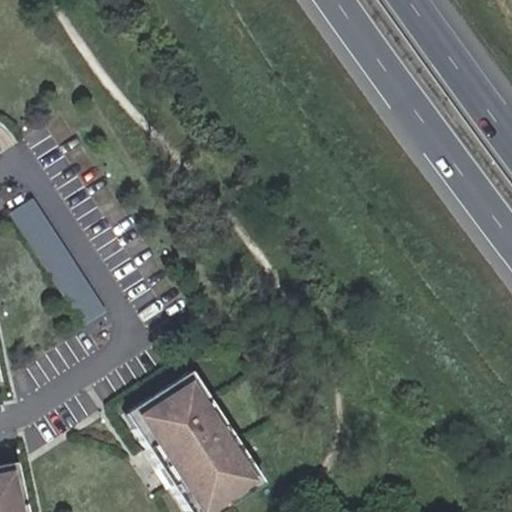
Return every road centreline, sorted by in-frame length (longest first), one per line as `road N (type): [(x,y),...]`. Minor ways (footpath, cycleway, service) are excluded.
road 1 (residential): [(0,424),(126,346),(127,322),(18,158),(0,170)]
road 2 (motorway): [(341,0),(511,236)]
road 3 (motorway): [(511,130),(415,0)]
